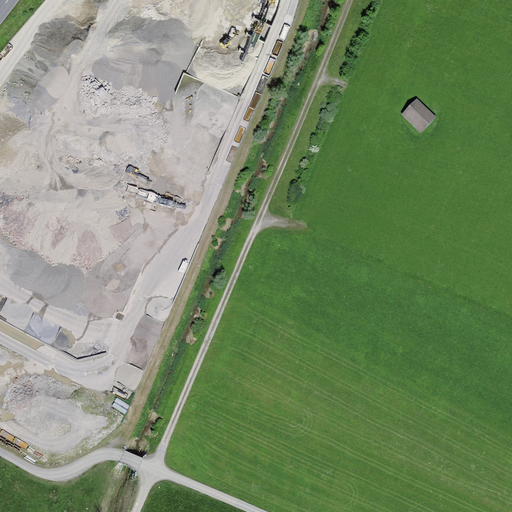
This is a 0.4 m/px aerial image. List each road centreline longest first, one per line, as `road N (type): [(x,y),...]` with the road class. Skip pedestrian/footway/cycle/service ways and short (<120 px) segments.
road 1 (track): [(133,511),(262,213)]
road 2 (track): [(349,0),(262,213)]
road 3 (track): [(0,451),(52,475),(112,454),(141,465)]
road 4 (track): [(261,511),(141,465)]
